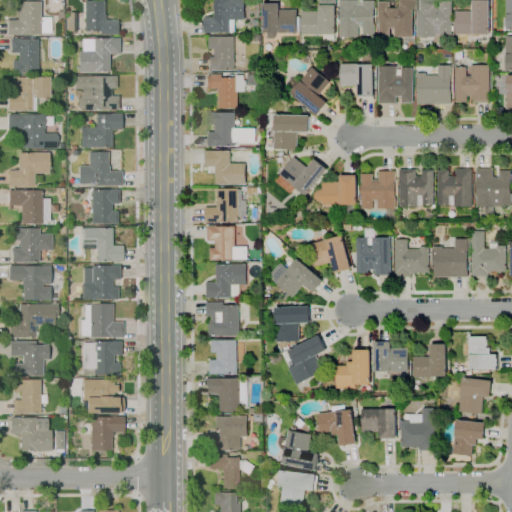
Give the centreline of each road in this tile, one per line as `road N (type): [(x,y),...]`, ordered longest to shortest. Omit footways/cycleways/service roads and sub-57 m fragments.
road 1 (secondary): [(156,0),(165,476)]
road 2 (residential): [(165,476),(0,475)]
road 3 (residential): [(511,136),(349,138)]
road 4 (residential): [(511,311),(349,312)]
road 5 (residential): [(511,485),(351,483)]
